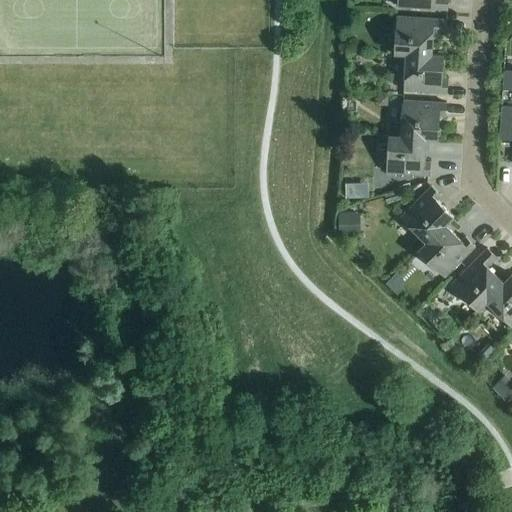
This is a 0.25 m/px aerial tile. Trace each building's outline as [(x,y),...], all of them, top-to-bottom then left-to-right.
[(397,0),(397,7),(448,10),(448,0),(397,0)] [(394,54),(406,55),(406,54),(431,56),(431,55),(433,33),(446,33),(447,20),(396,17),(394,54)] [(406,54),(406,55),(403,91),(447,94),(448,80),(442,80),(443,56),(431,55),(431,56),(406,54)] [(511,106),(501,106),(499,140),(511,140),(511,72),(503,72),(502,90),(511,90),(511,106)] [(403,101),(400,137),(426,139),(426,140),(438,140),(439,116),(445,117),(446,104),(403,101)] [(400,137),(388,136),(386,173),(429,176),(430,163),(424,162),(426,140),(426,139),(400,137)] [(401,218),(426,243),(427,243),(445,225),(445,226),(453,217),(436,200),(441,196),(431,187),(401,218)] [(403,200),(401,193),(385,198),(387,204),(403,200)] [(338,215),(339,235),(360,235),(360,215),(356,215),(356,213),(340,213),(340,215),(338,215)] [(427,243),(426,243),(418,251),(444,278),(475,247),(466,237),(461,242),(445,226),(445,225),(427,243)] [(478,311),(486,302),(504,284),(503,283),(487,267),(496,258),(487,249),(451,285),(478,311)] [(486,302),(511,328),(511,327),(511,275),(503,283),(504,284),(486,302)] [(496,350),(488,343),(479,352),(486,360),(496,350)] [(504,401),(511,393),(511,381),(505,375),(492,388),(504,401)]
